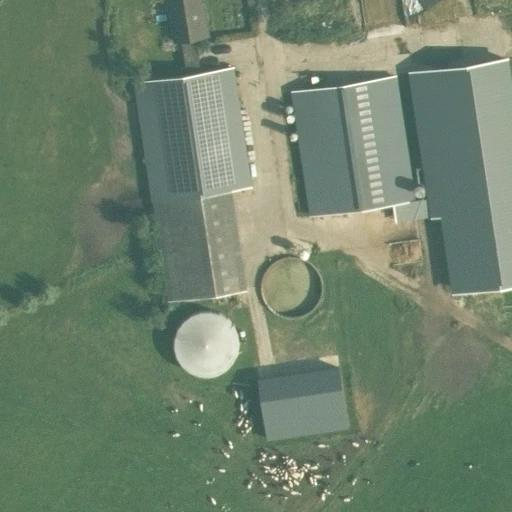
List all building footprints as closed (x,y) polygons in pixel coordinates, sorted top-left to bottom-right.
[(166,0),(173,42),(180,41),(185,75),(132,83),(163,301),(241,290),(226,191),(246,188),(229,69),(197,74),(192,39),(207,36),(202,0),(166,0)] [(430,198),(433,214),(445,212),(456,290),(511,281),(511,109),(505,59),(412,73),(421,133),(438,131),(443,163),(425,165),(430,198)] [(292,92),(309,215),(414,200),(396,75),(292,92)] [(321,296),(322,290),(321,284),(319,278),(316,273),(313,268),(308,265),(302,262),(296,260),(290,260),(284,261),(279,263),(274,266),(269,270),(266,275),(263,281),(262,287),(262,293),(263,299),(265,304),(269,309),(273,313),(278,317),(284,319),(290,320),(296,319),(302,318),(307,315),(312,312),(316,307),(319,302),(321,296)] [(182,362),(184,364),(186,366),(187,367),(189,369),(191,370),(193,371),(195,372),(197,373),(200,374),(202,374),(204,374),(206,375),(209,375),(211,375),(213,374),(216,374),(218,373),(220,372),(222,372),(224,371),(226,369),(228,368),(230,367),(232,365),(233,363),(235,362),(236,360),(237,358),(239,356),(239,354),(240,351),(241,349),(241,347),(242,345),(242,342),(242,341),(242,339),(242,336),(241,334),(241,332),(240,330),(239,328),(238,325),(237,323),(236,321),(234,320),(233,318),(231,316),(229,315),(227,313),(225,312),(223,311),(221,310),(219,309),(217,309),(215,308),(212,308),(210,308),(208,307),(205,308),(203,308),(201,308),(199,309),(196,310),(194,311),(192,312),(190,313),(188,314),(186,315),(185,317),(183,319),(182,321),(180,322),(179,324),(178,326),(177,329),(176,331),(176,333),(175,335),(175,337),(175,340),(175,341),(175,343),(175,346),(175,348),(176,350),(177,352),(177,355),(178,357),(180,359),(181,361),(182,362)]
